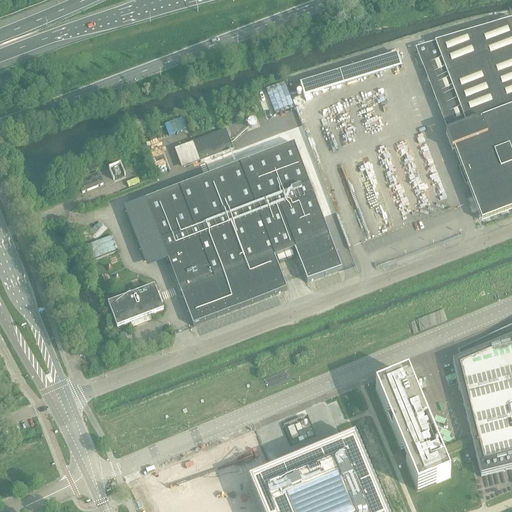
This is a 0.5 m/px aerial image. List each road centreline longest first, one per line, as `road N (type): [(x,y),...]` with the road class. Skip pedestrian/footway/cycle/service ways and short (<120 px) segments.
road 1 (unclassified): [(63,404),(511,229)]
road 2 (unclassified): [(92,478),(511,306)]
road 3 (trunk): [(0,126),(333,0)]
road 4 (tertiary): [(63,404),(0,236)]
road 5 (trunk): [(0,56),(162,0)]
